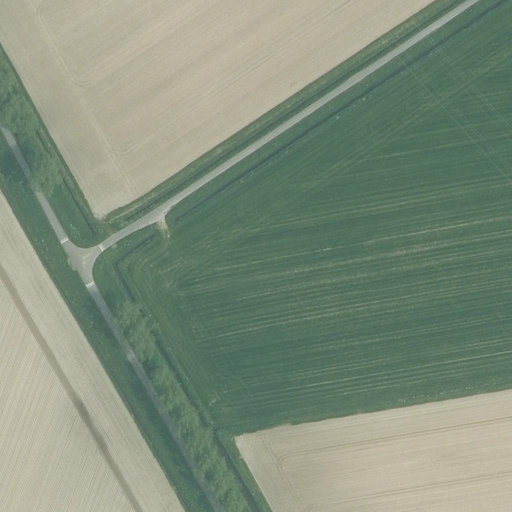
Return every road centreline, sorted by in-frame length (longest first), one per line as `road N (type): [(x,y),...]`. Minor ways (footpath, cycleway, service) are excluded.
road 1 (unclassified): [(78,265),(473,0)]
road 2 (unclassified): [(219,511),(78,265)]
road 3 (unclassified): [(78,265),(0,120)]
